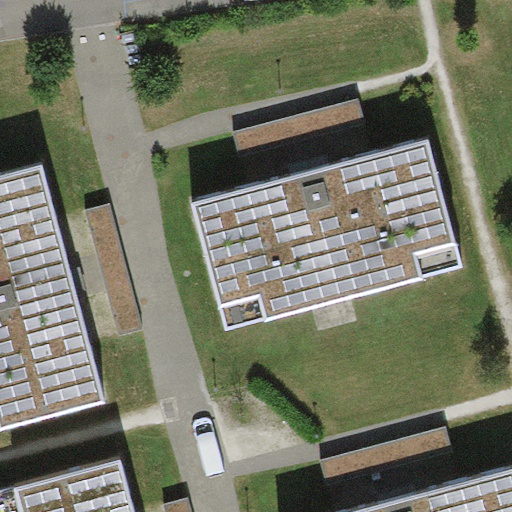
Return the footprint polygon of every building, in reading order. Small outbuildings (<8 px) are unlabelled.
[(360,97),(233,131),(245,173),(371,140),(360,97)] [(429,139),(193,203),(226,327),(266,317),(267,321),(423,279),(422,276),(463,264),(429,139)] [(0,427),(1,427),(1,430),(105,402),(42,167),(0,177),(0,427)] [(109,203),(87,208),(119,334),(141,329),(109,203)] [(448,427),(322,460),(334,502),(460,469),(448,427)] [(0,491),(0,511),(133,511),(120,461),(18,489),(17,487),(0,491)] [(511,511),(511,468),(349,511),(511,511)] [(191,511),(188,498),(166,503),(168,511),(191,511)]
